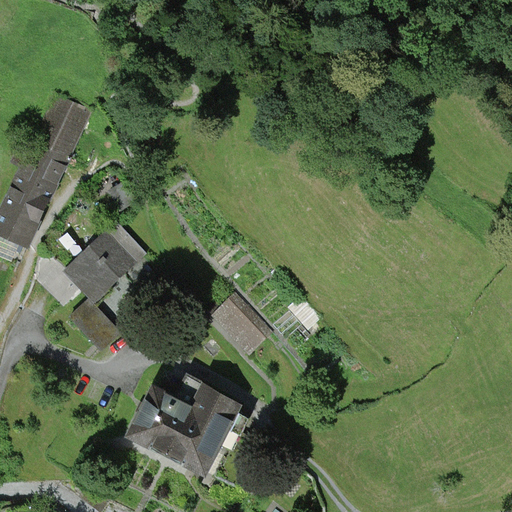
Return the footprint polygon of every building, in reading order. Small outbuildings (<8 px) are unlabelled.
[(45,106),(0,214),(0,236),(33,250),(86,122),(45,106)] [(108,223),(60,270),(87,297),(92,302),(93,300),(139,255),(108,223)] [(238,293),(214,314),(249,353),(272,332),(238,293)] [(92,302),(87,297),(67,316),(102,351),(123,330),(93,300),(92,302)] [(165,369),(129,443),(210,483),(247,409),(165,369)]
